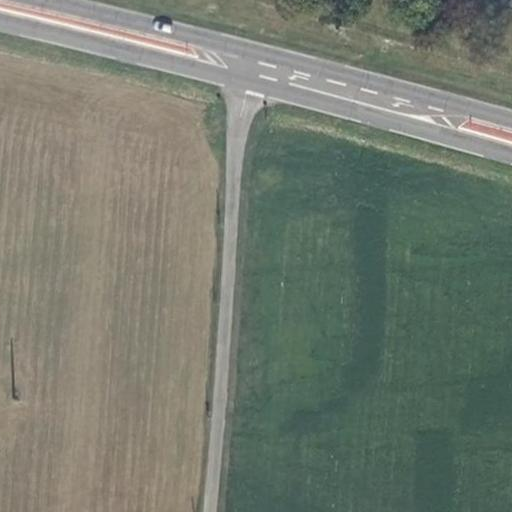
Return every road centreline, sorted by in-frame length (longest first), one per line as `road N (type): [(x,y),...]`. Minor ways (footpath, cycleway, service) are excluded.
road 1 (unclassified): [(247,76),(210,511)]
road 2 (secondary): [(247,76),(511,152)]
road 3 (secondary): [(511,118),(255,49)]
road 4 (secondary): [(0,16),(247,76)]
road 5 (secondary): [(255,49),(61,0)]
